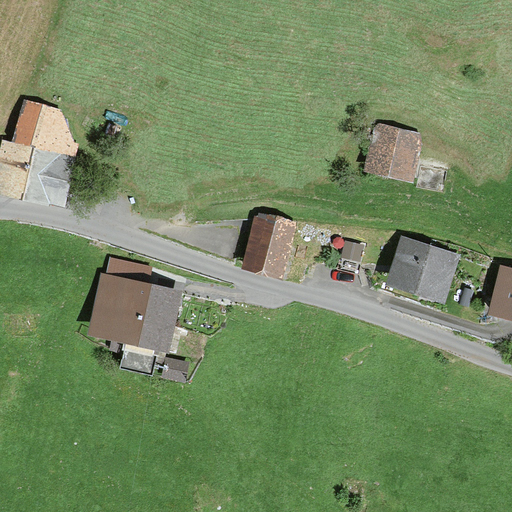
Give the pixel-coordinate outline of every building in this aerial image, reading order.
[(60,112),(21,103),(11,145),(35,151),(76,161),(79,147),(72,145),(60,112)] [(423,136),(374,125),(362,177),(412,188),(423,136)] [(11,145),(1,143),(0,147),(0,196),(23,201),(35,151),(11,145)] [(76,161),(35,151),(23,201),(63,210),(76,161)] [(299,219),(255,208),(239,268),(284,279),(299,219)] [(460,257),(401,239),(384,292),(443,311),(460,257)] [(364,246),(344,242),(339,262),(360,266),(364,246)] [(150,275),(152,261),(113,256),(111,271),(150,275)] [(511,263),(501,261),(489,315),(511,319),(511,263)] [(85,344),(124,352),(118,375),(151,383),(157,360),(167,362),(182,294),(100,276),(85,344)] [(186,388),(191,366),(169,360),(163,383),(186,388)]
